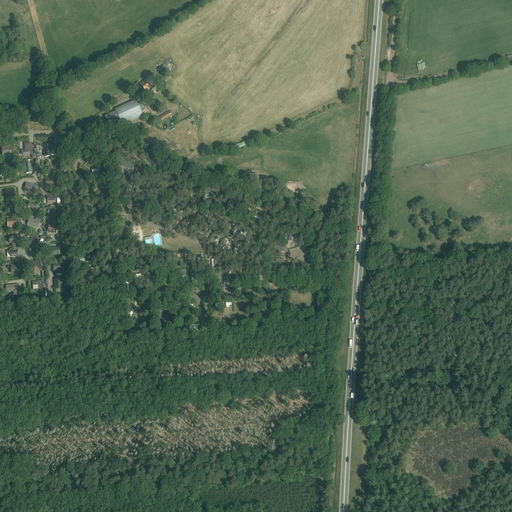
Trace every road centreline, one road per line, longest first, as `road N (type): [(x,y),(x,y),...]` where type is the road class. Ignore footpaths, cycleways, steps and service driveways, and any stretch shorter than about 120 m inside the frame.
road 1 (trunk): [(344,511),(378,0)]
road 2 (track): [(322,477),(328,286),(320,244),(276,216),(77,131)]
road 3 (track): [(379,237),(372,303),(439,326),(511,386)]
road 4 (track): [(389,83),(379,237)]
road 5 (track): [(389,83),(511,57)]
